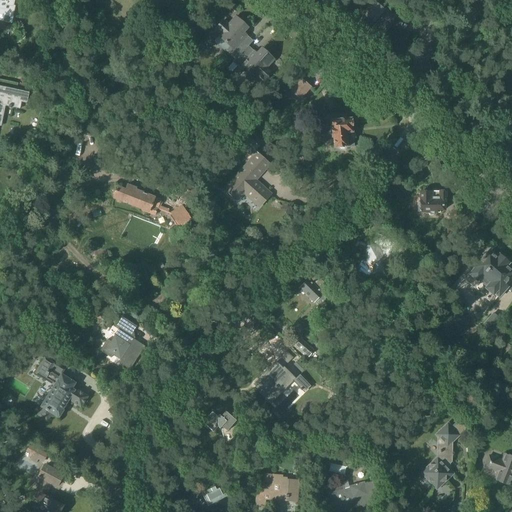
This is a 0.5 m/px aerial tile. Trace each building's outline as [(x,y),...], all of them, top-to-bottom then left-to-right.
[(0,0),(0,15),(13,18),(15,6),(18,7),(18,0),(0,0)] [(388,22),(391,16),(383,11),(375,4),(361,21),(371,30),(371,31),(382,38),(388,27),(387,26),(385,24),(387,21),(388,22)] [(233,63),(245,50),(244,50),(249,45),(242,39),(244,37),(241,35),(247,28),(235,18),(228,26),(223,21),(215,30),(220,34),(218,37),(229,47),(226,51),(235,60),(232,63),(233,63)] [(245,50),(233,63),(242,71),(245,69),(256,79),(258,77),(263,81),(271,73),(266,68),(273,60),(262,49),(255,56),(252,54),(251,56),(245,50)] [(300,101),(311,88),(301,80),(291,92),(300,101)] [(29,93),(0,86),(0,126),(1,127),(5,106),(20,109),(21,102),(27,104),(29,93)] [(353,133),(352,133),(351,119),(346,119),(346,114),(327,116),(324,120),(325,130),(331,129),(329,131),(329,135),(331,137),(331,139),(333,138),(334,149),(354,147),(353,140),(355,138),(355,136),(354,134),(353,133)] [(256,185),(253,182),(269,165),(253,151),(263,141),(252,132),(240,146),(253,158),(225,189),(234,198),(242,189),(248,194),(247,196),(257,205),(267,193),(270,195),(258,183),(256,185)] [(161,201),(133,190),(134,188),(133,188),(132,189),(129,187),(129,186),(126,185),(124,190),(118,188),(116,191),(115,191),(113,196),(114,197),(113,198),(141,209),(141,210),(154,216),(157,209),(168,213),(169,210),(159,206),(161,201)] [(429,215),(433,215),(434,213),(439,213),(439,210),(444,210),(444,200),(445,200),(445,191),(431,192),(431,193),(422,193),(422,197),(420,197),(420,202),(417,202),(417,212),(426,212),(426,213),(428,213),(429,215)] [(171,214),(178,225),(189,218),(182,207),(171,214)] [(472,222),(460,237),(467,242),(469,243),(481,229),(480,228),(472,222)] [(396,261),(402,248),(378,236),(371,250),(374,251),(370,258),(366,256),(355,279),(366,284),(371,274),(386,281),(390,273),(387,272),(393,260),(396,261)] [(483,289),(491,296),(493,293),(497,297),(502,291),(500,289),(503,286),(501,284),(511,273),(510,272),(511,270),(507,266),(505,268),(504,267),(507,264),(505,262),(504,262),(503,262),(499,258),(499,257),(497,255),(495,258),(487,252),(485,254),(483,253),(479,258),(481,259),(478,263),(474,260),(466,269),(469,272),(467,274),(475,281),(477,279),(485,286),(483,289)] [(328,287),(314,274),(308,280),(299,289),(314,303),(314,302),(317,306),(321,305),(323,303),(325,301),(325,297),(322,294),(328,287)] [(493,313),(482,325),(490,333),(501,320),(493,313)] [(145,347),(129,336),(136,326),(122,317),(115,328),(118,330),(110,342),(107,340),(100,351),(111,358),(113,356),(120,360),(118,363),(130,370),(145,347)] [(315,350),(296,335),(291,342),(309,357),(315,350)] [(63,410),(69,401),(81,408),(88,397),(73,388),(76,383),(61,374),(60,376),(50,370),(54,364),(45,358),(38,369),(44,373),(45,376),(43,379),(54,386),(45,400),(43,399),(40,405),(41,406),(40,407),(41,408),(37,416),(47,422),(52,415),(58,418),(59,418),(64,411),(63,410)] [(282,367),(276,361),(268,369),(269,371),(262,378),(261,377),(253,385),(259,391),(260,390),(270,400),(279,391),(280,392),(295,378),(283,366),(282,367)] [(236,422),(225,412),(221,417),(219,415),(217,418),(212,413),(202,424),(213,433),(217,428),(219,430),(221,428),(226,432),(236,422)] [(437,458),(421,473),(433,486),(437,482),(440,486),(444,482),(453,474),(450,471),(450,467),(450,464),(452,462),(452,440),(455,437),(456,438),(459,435),(466,428),(459,421),(452,428),(447,423),(436,434),(435,435),(437,437),(437,443),(437,444),(436,457),(437,457),(437,458)] [(323,450),(331,444),(327,439),(326,441),(323,437),(317,442),(323,450)] [(33,455),(37,449),(30,445),(26,452),(33,455)] [(33,455),(31,459),(36,462),(38,459),(43,461),(47,454),(37,449),(33,455)] [(511,456),(504,454),(501,461),(491,457),(487,468),(497,472),(494,480),(509,486),(511,478),(511,456)] [(38,498),(33,508),(39,511),(59,511),(62,507),(43,497),(51,483),(57,487),(63,475),(45,465),(39,477),(44,480),(35,497),(38,498)] [(297,502),(298,481),(286,480),(286,478),(282,478),(282,476),(258,474),(256,493),(266,494),(266,493),(269,493),(269,498),(279,499),(279,497),(286,497),(286,501),(297,502)] [(378,501),(372,482),(365,484),(364,482),(349,486),(349,488),(344,490),(342,482),(325,487),(330,505),(327,505),(329,511),(341,511),(362,506),(361,504),(369,502),(370,503),(378,501)] [(227,497),(220,484),(214,487),(214,486),(210,488),(210,489),(201,494),(208,506),(227,497)]
